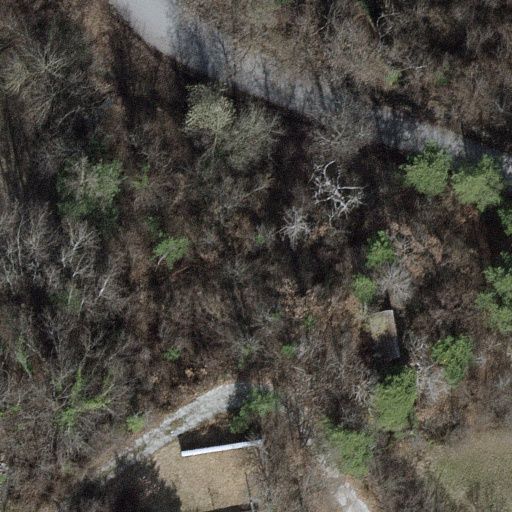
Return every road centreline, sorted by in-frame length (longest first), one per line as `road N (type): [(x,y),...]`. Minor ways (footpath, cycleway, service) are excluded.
road 1 (track): [(53,511),(130,447),(224,396),(255,394),(281,404),(355,511)]
road 2 (unclassified): [(511,160),(321,108),(231,65),(157,0)]
